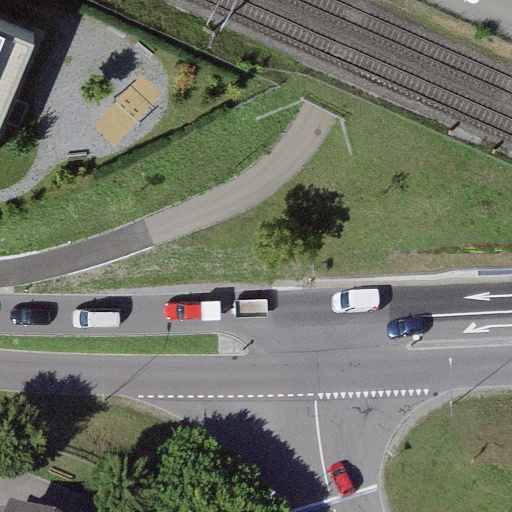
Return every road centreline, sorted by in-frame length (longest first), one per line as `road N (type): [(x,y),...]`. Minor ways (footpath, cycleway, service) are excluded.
road 1 (secondary): [(0,366),(315,373)]
road 2 (secondary): [(312,316),(0,313)]
road 3 (secondary): [(511,313),(312,316)]
road 4 (secondary): [(315,373),(511,362)]
road 5 (tertiary): [(315,373),(336,511)]
